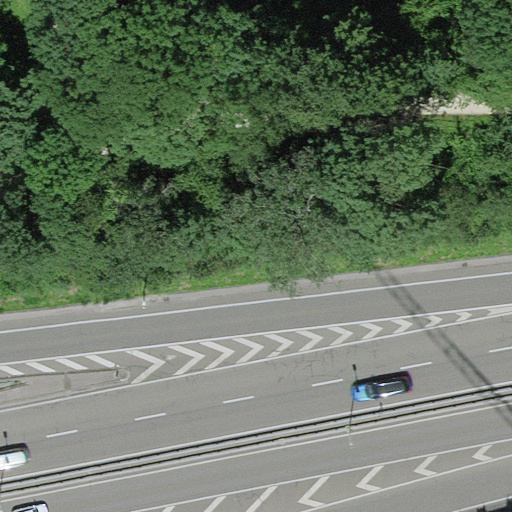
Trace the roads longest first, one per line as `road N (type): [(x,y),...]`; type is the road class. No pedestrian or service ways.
road 1 (secondary): [(511,343),(0,441)]
road 2 (secondary): [(511,299),(0,348)]
road 3 (secondary): [(142,511),(511,440)]
road 4 (secondary): [(391,511),(511,480)]
